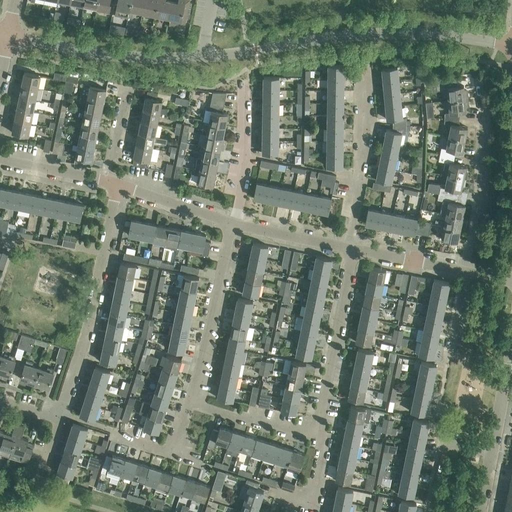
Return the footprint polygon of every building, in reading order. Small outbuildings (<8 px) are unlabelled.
[(96,9),(98,0),(84,0),(83,6),(96,9)] [(98,0),(96,9),(109,11),(111,0),(98,0)] [(129,10),(131,0),(117,0),(115,14),(128,17),(129,10)] [(142,13),(145,0),(131,0),(129,10),(142,13)] [(155,16),(158,0),(145,0),(142,13),(155,16)] [(169,18),(172,1),(167,0),(158,0),(155,16),(169,18)] [(178,0),(178,2),(172,1),(169,18),(170,19),(169,25),(178,26),(180,25),(181,21),(184,21),(186,20),(187,14),(186,13),(183,12),(185,0),(178,0)] [(126,27),(125,34),(137,35),(138,29),(126,27)] [(344,78),(344,65),(328,65),(328,78),(344,78)] [(399,80),(398,67),(382,68),(383,81),(399,80)] [(24,72),(22,85),(38,88),(41,75),(24,72)] [(65,80),(67,74),(55,72),(54,78),(65,80)] [(67,74),(65,80),(77,83),(79,77),(71,75),(67,74)] [(448,100),(468,98),(467,91),(466,89),(464,89),(464,85),(457,86),(456,74),(435,77),(437,91),(447,90),(448,100)] [(279,90),(279,77),(264,77),(264,89),(279,90)] [(344,91),(344,78),(328,78),(328,90),(344,91)] [(400,92),(399,80),(383,81),(385,94),(400,92)] [(36,100),(38,88),(22,85),(19,96),(36,100)] [(106,89),(90,85),(87,85),(86,91),(89,91),(87,98),(104,102),(106,89)] [(279,103),(279,90),(264,89),(263,102),(279,103)] [(344,103),(344,91),(328,90),(328,103),(344,103)] [(222,112),(226,92),(213,92),(209,110),(211,110),(209,123),(225,126),(228,114),(222,112)] [(401,105),(400,92),(385,94),(386,106),(401,105)] [(33,111),(36,100),(19,96),(17,108),(33,111)] [(146,97),(143,109),(160,113),(166,114),(167,109),(161,108),(162,100),(146,97)] [(188,99),(176,97),(175,103),(187,105),(188,99)] [(101,113),(104,102),(87,98),(85,110),(101,113)] [(469,105),(468,98),(448,100),(449,112),(444,112),(444,118),(459,119),(460,112),(466,111),(466,107),(468,107),(469,105)] [(279,115),(279,103),(263,102),(263,115),(279,115)] [(343,116),(344,103),(328,103),(328,116),(343,116)] [(403,118),(401,105),(386,106),(387,119),(393,119),(393,124),(406,125),(406,117),(403,118)] [(31,123),(33,111),(17,108),(14,120),(31,123)] [(157,124),(160,113),(143,109),(141,121),(157,124)] [(99,125),(101,113),(85,110),(83,122),(99,125)] [(278,126),(279,115),(263,115),(263,126),(278,126)] [(343,129),(343,116),(328,116),(327,128),(343,129)] [(459,125),(459,119),(444,118),(444,122),(451,124),(449,136),(465,139),(468,127),(459,125)] [(28,135),(31,123),(14,120),(12,132),(28,135)] [(155,136),(157,124),(141,121),(138,133),(155,136)] [(97,137),(99,125),(83,122),(80,133),(97,137)] [(223,138),(225,126),(209,123),(204,123),(203,127),(208,128),(207,134),(223,138)] [(406,133),(406,125),(393,124),(393,130),(387,129),(384,142),(399,145),(402,132),(406,133)] [(278,140),(278,126),(263,126),(263,140),(278,140)] [(343,141),(343,129),(327,128),(327,141),(343,141)] [(94,149),(97,137),(80,133),(78,145),(94,149)] [(152,148),(155,136),(138,133),(136,144),(152,148)] [(222,143),(223,138),(207,134),(204,146),(221,149),(224,150),(225,144),(222,143)] [(462,152),(465,139),(449,136),(446,149),(442,148),(440,154),(455,157),(456,151),(462,152)] [(49,152),(51,142),(52,140),(46,139),(43,150),(49,152)] [(278,153),(278,140),(263,140),(263,153),(278,153)] [(55,141),(52,152),(62,154),(64,143),(55,141)] [(343,153),(343,141),(327,141),(327,153),(343,153)] [(396,157),(399,145),(384,142),(381,154),(396,157)] [(150,160),(152,148),(136,144),(133,157),(135,157),(133,165),(146,167),(148,160),(150,160)] [(92,160),(94,149),(78,145),(75,157),(92,160)] [(218,162),(221,149),(204,146),(201,146),(199,158),(218,162)] [(183,155),(183,154),(179,153),(177,159),(176,166),(182,167),(185,155),(183,155)] [(342,167),(343,153),(327,153),(327,166),(342,167)] [(394,170),(396,157),(381,154),(379,166),(394,170)] [(465,170),(466,166),(453,163),(455,157),(440,154),(439,161),(445,162),(443,170),(449,172),(448,175),(464,178),(465,179),(467,178),(468,172),(467,170),(465,170)] [(216,173),(218,162),(199,158),(198,157),(195,169),(216,173)] [(272,168),(274,163),(261,160),(260,166),(272,168)] [(286,170),(287,165),(279,164),(274,163),(272,168),(286,171),(286,170)] [(167,164),(167,165),(165,175),(171,176),(173,165),(167,164)] [(180,178),(182,167),(176,166),(174,177),(180,178)] [(391,182),(394,170),(379,166),(376,179),(391,182)] [(213,185),(216,173),(195,169),(194,174),(198,175),(197,182),(213,185)] [(336,175),(323,173),(322,178),(335,181),(336,175)] [(461,191),(464,178),(448,175),(446,185),(429,183),(427,191),(439,193),(454,196),(455,190),(461,191)] [(266,200),(269,185),(257,182),(254,198),(266,200)] [(278,203),(281,187),(269,185),(266,200),(278,203)] [(0,203),(6,205),(9,189),(0,187),(0,203)] [(291,205),(294,190),(281,187),(278,203),(291,205)] [(18,207),(21,192),(9,189),(6,205),(18,207)] [(303,208),(306,193),(294,190),(291,205),(303,208)] [(31,210),(34,194),(21,192),(18,207),(31,210)] [(315,210),(319,195),(306,193),(303,208),(315,210)] [(452,202),(454,196),(439,193),(438,199),(443,200),(441,213),(446,214),(446,213),(463,217),(465,204),(452,202)] [(43,212),(46,197),(34,194),(31,210),(43,212)] [(329,213),(332,198),(319,195),(315,210),(329,213)] [(55,215),(58,199),(46,197),(43,212),(55,215)] [(68,217),(71,202),(58,199),(55,215),(68,217)] [(84,204),(71,202),(68,217),(80,220),(84,204)] [(378,226),(381,211),(368,208),(365,224),(378,226)] [(390,229),(393,213),(381,211),(378,226),(390,229)] [(403,231),(406,216),(393,213),(390,229),(403,231)] [(460,229),(463,217),(446,213),(446,214),(444,226),(460,229)] [(422,234),(425,222),(418,221),(419,219),(406,216),(403,231),(415,234),(415,233),(422,234)] [(141,237),(144,222),(131,219),(128,234),(141,237)] [(16,221),(15,224),(14,231),(19,232),(18,236),(25,238),(26,233),(25,233),(20,232),(19,232),(21,222),(16,221)] [(153,239),(156,224),(144,222),(141,237),(153,239)] [(429,235),(431,226),(431,224),(425,222),(422,234),(429,235)] [(165,246),(169,227),(156,224),(153,239),(152,243),(165,246)] [(457,242),(460,229),(444,226),(441,239),(457,242)] [(27,227),(26,233),(25,238),(38,240),(39,235),(33,234),(34,228),(27,227)] [(178,245),(181,230),(169,227),(165,246),(165,247),(177,249),(178,245)] [(191,247),(194,232),(181,230),(178,245),(191,247)] [(43,241),(50,243),(51,238),(52,232),(46,231),(45,237),(44,236),(43,241)] [(206,235),(194,232),(191,247),(202,250),(201,254),(208,256),(211,242),(205,241),(206,235)] [(62,245),(75,248),(76,242),(70,240),(71,236),(64,234),(62,245)] [(266,258),(268,245),(253,242),(251,255),(266,258)] [(288,263),(291,250),(285,249),(285,251),(282,262),(288,263)] [(0,262),(5,264),(9,252),(3,250),(0,260),(0,262)] [(300,252),(294,251),(291,263),(297,265),(300,252)] [(136,261),(137,255),(125,253),(124,252),(123,258),(136,261)] [(263,271),(266,258),(251,255),(248,267),(263,271)] [(329,271),(332,258),(317,255),(314,268),(329,271)] [(161,266),(162,259),(150,257),(148,264),(161,266)] [(174,264),(169,263),(162,262),(163,257),(162,259),(161,266),(173,269),(174,264)] [(136,264),(131,263),(121,261),(118,274),(134,277),(136,264)] [(198,274),(199,268),(186,265),(185,271),(198,274)] [(383,282),(386,269),(371,266),(368,279),(383,282)] [(261,283),(263,271),(248,267),(245,280),(261,283)] [(327,283),(329,271),(314,268),(311,280),(327,283)] [(406,287),(409,274),(403,273),(400,286),(406,287)] [(131,289),(134,277),(118,274),(116,286),(131,289)] [(199,277),(189,275),(184,274),(181,287),(197,290),(199,277)] [(420,282),(420,281),(421,277),(411,275),(409,288),(415,289),(418,289),(420,282)] [(381,294),(383,282),(368,279),(366,291),(381,294)] [(447,295),(449,282),(434,279),(432,292),(447,295)] [(258,296),(261,283),(245,280),(243,293),(258,296)] [(324,296),(327,283),(311,280),(309,293),(324,296)] [(128,302),(131,289),(116,286),(113,298),(128,302)] [(194,302),(197,290),(181,287),(179,299),(194,302)] [(378,307),(381,294),(366,291),(363,304),(378,307)] [(444,307),(447,295),(432,292),(429,304),(444,307)] [(321,308),(324,296),(309,293),(306,305),(321,308)] [(126,314),(128,302),(113,298),(111,311),(126,314)] [(238,298),(235,310),(250,313),(253,301),(238,298)] [(192,315),(194,302),(179,299),(176,312),(192,315)] [(376,319),(378,307),(363,304),(361,316),(376,319)] [(442,320),(444,307),(429,304),(426,317),(442,320)] [(319,321),(321,308),(306,305),(304,317),(319,321)] [(414,307),(410,306),(405,305),(404,312),(408,313),(412,314),(414,307)] [(248,326),(250,313),(235,310),(233,323),(248,326)] [(123,327),(126,314),(111,311),(108,323),(123,327)] [(189,327),(192,315),(176,312),(174,324),(189,327)] [(287,314),(284,313),(279,312),(277,325),(281,326),(282,320),(285,321),(287,314)] [(373,332),(376,319),(361,316),(358,329),(373,332)] [(316,333),(319,321),(304,317),(301,330),(316,333)] [(439,332),(442,320),(426,317),(424,329),(439,332)] [(121,339),(123,327),(108,323),(106,336),(121,339)] [(147,331),(149,325),(141,323),(140,330),(147,331)] [(245,338),(248,326),(233,323),(230,335),(245,338)] [(186,340),(189,327),(174,324),(171,337),(186,340)] [(146,338),(147,331),(140,330),(135,329),(134,332),(142,334),(141,337),(145,338),(146,338)] [(371,344),(373,332),(358,329),(356,341),(371,344)] [(436,345),(439,332),(424,329),(421,342),(436,345)] [(314,345),(316,333),(301,330),(299,342),(314,345)] [(24,349),(28,336),(21,334),(17,347),(24,349)] [(243,351),(245,338),(230,335),(228,348),(243,351)] [(271,337),(267,336),(263,335),(261,342),(270,344),(271,337)] [(47,342),(28,336),(24,349),(31,351),(34,342),(45,346),(47,342)] [(118,351),(121,339),(106,336),(103,348),(118,351)] [(184,352),(186,340),(171,337),(169,349),(184,352)] [(268,351),(270,344),(261,342),(260,349),(268,351)] [(311,358),(314,345),(299,342),(296,355),(311,358)] [(434,357),(436,345),(421,342),(419,354),(434,357)] [(67,348),(60,346),(55,361),(62,364),(67,348)] [(146,346),(143,353),(141,360),(150,363),(152,358),(147,356),(150,347),(146,346)] [(116,364),(118,351),(103,348),(100,361),(116,364)] [(240,363),(243,351),(228,348),(225,360),(240,363)] [(373,351),(368,350),(358,348),(356,361),(371,364),(373,351)] [(0,371),(10,375),(13,366),(16,356),(9,354),(8,357),(1,355),(0,356),(0,371)] [(167,355),(163,367),(178,372),(182,359),(167,355)] [(34,383),(39,367),(32,365),(33,362),(26,360),(20,379),(34,383)] [(148,370),(150,363),(141,360),(139,367),(148,370)] [(238,376),(240,363),(225,360),(223,372),(238,376)] [(304,376),(306,363),(291,360),(288,373),(304,376)] [(273,364),(270,364),(270,362),(266,361),(264,368),(269,369),(272,369),(273,364)] [(368,376),(371,364),(356,361),(353,373),(368,376)] [(434,377),(436,364),(437,364),(421,361),(419,374),(434,377)] [(95,366),(92,378),(106,383),(110,370),(95,366)] [(55,369),(48,367),(47,370),(39,367),(34,383),(49,388),(55,369)] [(174,384),(178,372),(163,367),(159,379),(174,384)] [(235,388),(238,376),(223,372),(220,385),(235,388)] [(301,388),(304,376),(288,373),(286,382),(286,385),(301,388)] [(366,389),(368,376),(353,373),(351,386),(366,389)] [(431,389),(434,377),(419,374),(416,386),(431,389)] [(106,383),(92,378),(88,390),(102,395),(106,383)] [(170,396),(174,384),(159,379),(155,391),(170,396)] [(130,383),(126,382),(123,381),(121,387),(128,390),(130,383)] [(148,389),(138,386),(133,384),(131,391),(138,393),(139,390),(147,392),(148,389)] [(233,400),(235,388),(220,385),(217,397),(233,400)] [(299,401),(301,388),(286,385),(283,398),(299,401)] [(363,401),(366,389),(351,386),(348,398),(363,401)] [(429,402),(431,389),(416,386),(414,399),(429,402)] [(126,396),(128,390),(121,387),(120,387),(118,394),(126,396)] [(102,395),(88,390),(84,402),(99,407),(102,395)] [(166,408),(170,396),(155,391),(151,403),(166,408)] [(255,405),(258,392),(252,391),(249,404),(255,405)] [(269,408),(271,395),(267,394),(261,393),(258,406),(269,408)] [(296,413),(299,401),(283,398),(281,410),(296,413)] [(426,414),(429,402),(414,399),(411,411),(426,414)] [(95,419),(99,407),(84,402),(80,415),(95,419)] [(162,420),(166,408),(151,403),(147,415),(162,420)] [(348,417),(363,421),(369,422),(370,416),(364,415),(366,408),(351,405),(348,417)] [(127,422),(131,410),(126,408),(122,421),(127,422)] [(158,432),(162,420),(147,415),(143,428),(158,432)] [(361,433),(363,421),(348,417),(346,430),(361,433)] [(429,421),(419,419),(414,418),(411,430),(426,434),(429,421)] [(84,440),(88,428),(73,423),(69,435),(84,440)] [(0,453),(9,457),(20,425),(15,424),(12,434),(4,432),(0,445),(0,453)] [(386,433),(387,426),(383,425),(379,424),(378,427),(382,428),(381,432),(386,433)] [(24,427),(20,425),(9,457),(28,463),(34,445),(27,442),(28,439),(21,437),(24,427)] [(213,428),(208,446),(214,448),(216,441),(227,445),(232,430),(220,426),(219,430),(213,428)] [(397,429),(392,427),(387,426),(386,433),(396,435),(397,429)] [(239,449),(244,434),(232,430),(227,445),(239,449)] [(358,446),(361,433),(346,430),(343,442),(358,446)] [(424,446),(426,434),(411,430),(409,443),(424,446)] [(252,453),(256,438),(244,434),(239,449),(252,453)] [(80,452),(84,440),(69,435),(65,447),(80,452)] [(264,457),(268,442),(256,438),(252,453),(264,457)] [(276,461),(281,446),(268,442),(264,457),(276,461)] [(356,458),(358,446),(343,442),(340,455),(356,458)] [(421,459),(424,446),(409,443),(406,455),(421,459)] [(104,454),(106,447),(101,446),(97,444),(95,451),(99,453),(104,454)] [(385,444),(384,451),(392,453),(396,454),(398,446),(385,444)] [(288,464),(293,450),(281,446),(276,461),(288,464)] [(76,464),(80,452),(65,447),(61,460),(76,464)] [(293,450),(288,464),(286,469),(299,473),(305,454),(293,450)] [(391,460),(392,453),(384,451),(382,458),(391,460)] [(120,473),(125,458),(113,455),(111,461),(105,460),(101,472),(107,473),(108,469),(120,473)] [(353,471),(356,458),(340,455),(338,467),(353,471)] [(419,471),(421,459),(406,455),(404,468),(419,471)] [(98,458),(94,470),(98,471),(102,459),(98,458)] [(132,477),(137,462),(125,458),(120,473),(132,477)] [(72,476),(76,464),(61,460),(57,472),(72,476)] [(144,481),(149,466),(137,462),(132,477),(144,481)] [(157,485),(161,470),(149,466),(144,481),(157,485)] [(350,483),(353,471),(338,467),(335,480),(350,483)] [(416,484),(419,471),(404,468),(401,480),(416,484)] [(93,485),(98,471),(94,470),(89,484),(93,485)] [(167,493),(169,489),(173,474),(161,470),(157,485),(155,489),(167,493)] [(218,470),(214,481),(219,482),(223,484),(227,473),(218,470)] [(372,490),(376,475),(371,474),(368,473),(365,489),(372,490)] [(181,493),(186,478),(173,474),(169,489),(181,493)] [(193,496),(198,482),(186,478),(181,493),(193,496)] [(281,487),(282,482),(270,478),(269,483),(281,487)] [(259,483),(247,479),(245,485),(249,486),(245,498),(260,503),(264,491),(257,489),(259,483)] [(414,496),(416,484),(401,480),(398,493),(414,496)] [(293,491),(295,485),(283,481),(282,482),(281,487),(293,491)] [(205,500),(210,485),(198,482),(193,496),(205,500)] [(117,486),(115,489),(114,494),(126,498),(127,493),(122,492),(123,488),(117,486)] [(353,490),(348,489),(338,487),(335,499),(351,502),(353,490)] [(213,501),(217,489),(212,488),(208,500),(213,501)] [(138,501),(139,497),(127,493),(126,498),(138,501)] [(165,500),(153,496),(150,505),(162,509),(163,505),(165,500)] [(245,511),(256,511),(260,503),(245,498),(241,510),(245,511)] [(334,511),(348,511),(351,502),(335,499),(333,511),(334,511)] [(204,511),(209,511),(211,507),(213,501),(208,500),(205,511),(204,511)] [(414,511),(416,503),(401,500),(398,511),(414,511)] [(165,505),(163,505),(162,509),(169,511),(171,505),(166,503),(165,505)]
